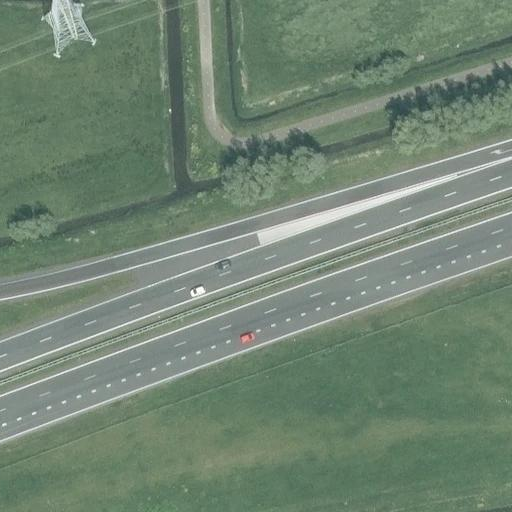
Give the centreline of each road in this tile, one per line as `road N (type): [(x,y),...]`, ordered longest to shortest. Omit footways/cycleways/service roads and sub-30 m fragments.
road 1 (trunk): [(0,411),(511,228)]
road 2 (trunk): [(511,174),(0,356)]
road 3 (trunk): [(511,149),(102,270),(0,292)]
